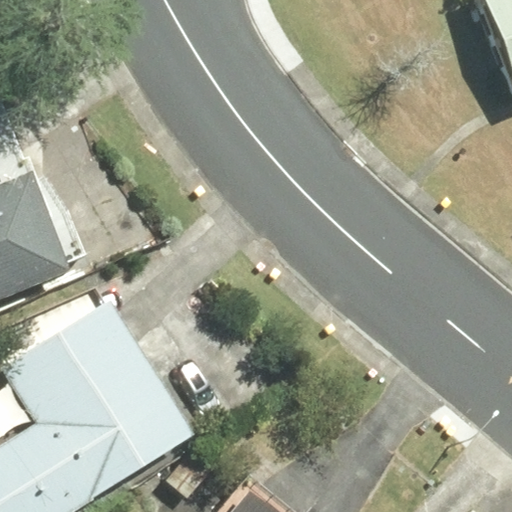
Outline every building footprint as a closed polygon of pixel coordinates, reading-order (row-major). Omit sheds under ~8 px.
[(511,0),(478,0),(511,86),(511,0)] [(0,303),(69,277),(28,168),(0,178),(0,303)] [(0,511),(76,511),(198,440),(110,295),(0,360),(0,364),(36,423),(0,445),(0,511)] [(169,511),(174,511),(209,480),(183,452),(146,486),(169,511)] [(311,511),(304,506),(298,511),(288,511),(246,479),(220,511),(311,511)]
